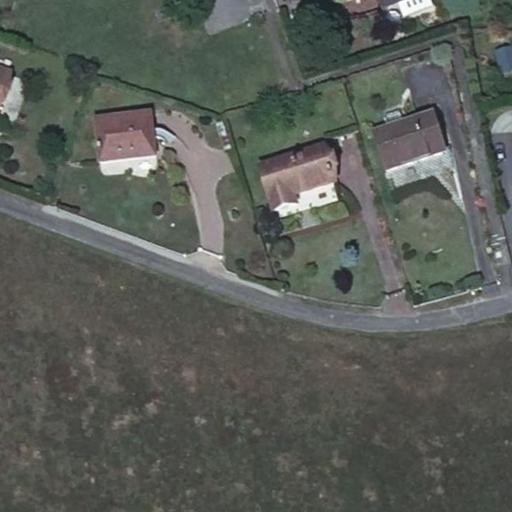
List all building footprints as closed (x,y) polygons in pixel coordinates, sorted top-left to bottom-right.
[(420,0),(364,0),(375,26),(398,16),(423,6),(420,0)] [(423,6),(398,16),(403,31),(429,21),(423,6)] [(482,48),(489,74),(507,69),(499,43),(482,48)] [(376,128),(380,143),(399,139),(395,124),(376,128)] [(91,138),(95,175),(150,169),(145,131),(91,138)] [(426,132),(399,139),(380,143),(369,146),(378,184),(436,169),(426,132)] [(259,173),(271,222),(298,215),(295,202),(335,193),(326,157),(259,173)]
